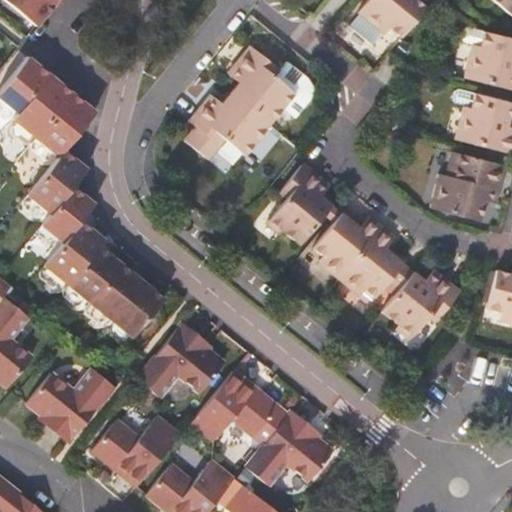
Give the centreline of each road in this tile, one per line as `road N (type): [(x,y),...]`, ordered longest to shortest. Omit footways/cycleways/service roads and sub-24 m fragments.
road 1 (residential): [(110,152),(110,179),(132,226),(459,486)]
road 2 (residential): [(307,40),(345,73),(354,92),(356,109),(337,134),(337,157),(416,223),(488,246),(511,242)]
road 3 (residential): [(231,0),(110,152)]
road 4 (residential): [(141,0),(110,152)]
